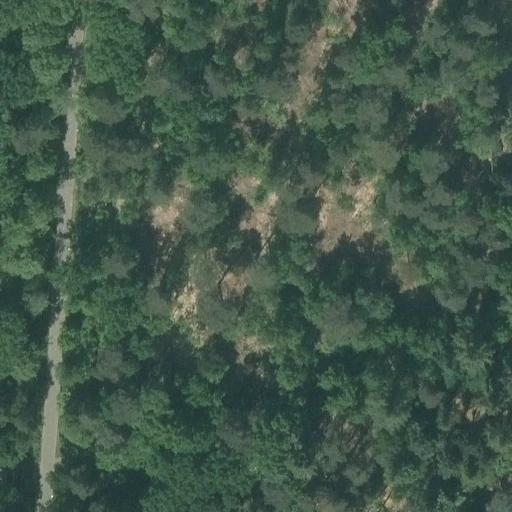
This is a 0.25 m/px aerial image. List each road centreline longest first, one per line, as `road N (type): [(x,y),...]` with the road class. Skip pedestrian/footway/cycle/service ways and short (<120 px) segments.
road 1 (track): [(97,461),(167,453),(242,428),(483,293)]
road 2 (track): [(332,0),(511,268)]
